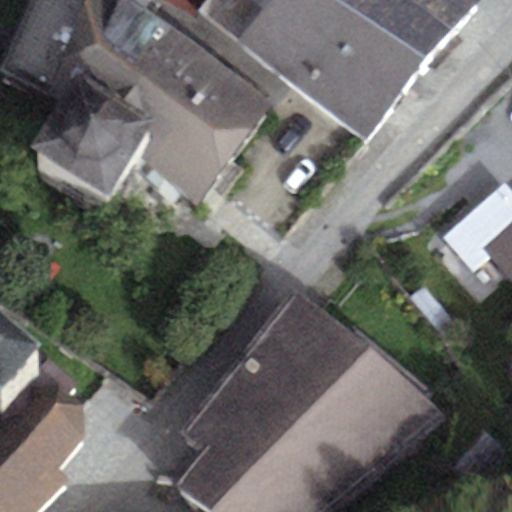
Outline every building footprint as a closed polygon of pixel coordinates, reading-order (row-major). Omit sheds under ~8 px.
[(311,0),(290,0),(241,60),(365,163),(423,93),(311,0)] [(453,0),(311,0),(423,93),(481,23),(453,0)] [(273,129),(97,6),(50,125),(75,137),(31,219),(113,263),(151,192),(199,223),(273,129)] [(511,235),(484,264),(511,290),(511,235)] [(342,511),(446,432),(295,313),(181,455),(203,478),(174,508),(179,511),(342,511)] [(0,511),(58,511),(67,503),(57,494),(84,465),(80,431),(55,409),(33,411),(0,380),(0,511)]
